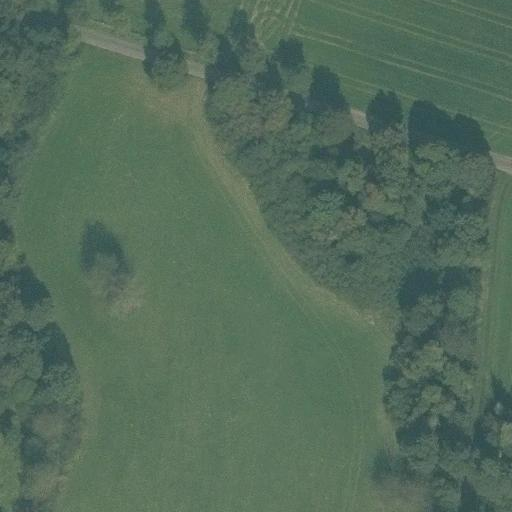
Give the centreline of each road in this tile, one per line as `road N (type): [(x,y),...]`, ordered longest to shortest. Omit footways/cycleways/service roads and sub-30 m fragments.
road 1 (residential): [(511,164),(0,16)]
road 2 (track): [(465,511),(495,220),(511,166)]
